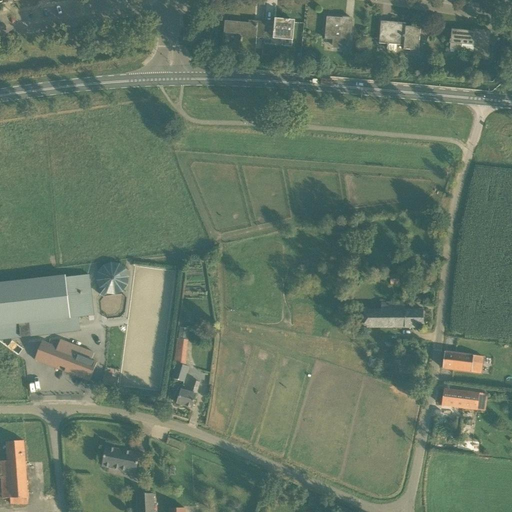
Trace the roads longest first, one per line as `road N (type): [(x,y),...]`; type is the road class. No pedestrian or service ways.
road 1 (unclassified): [(404,511),(437,358),(453,211),(489,100)]
road 2 (unclassified): [(365,511),(177,426),(53,408)]
road 3 (primary): [(181,80),(489,100)]
road 4 (residential): [(0,34),(169,5)]
road 5 (primary): [(0,98),(160,79)]
road 6 (residential): [(511,18),(370,0)]
